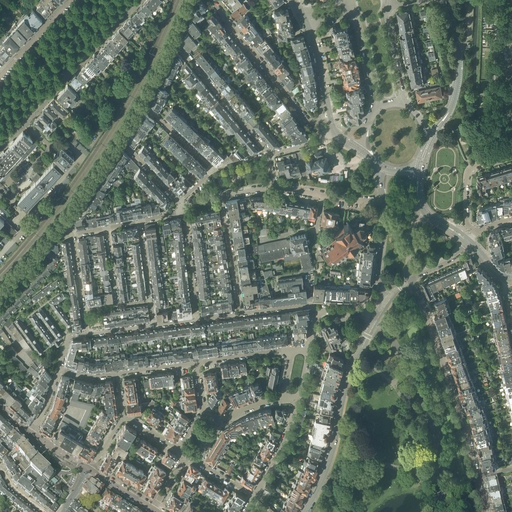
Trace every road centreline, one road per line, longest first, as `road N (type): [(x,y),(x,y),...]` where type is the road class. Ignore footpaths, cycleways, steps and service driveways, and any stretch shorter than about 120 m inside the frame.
road 1 (residential): [(476,475),(425,311),(406,281)]
road 2 (tertiary): [(0,147),(137,0)]
road 3 (residential): [(362,343),(330,457),(303,511)]
road 4 (residential): [(317,137),(209,0)]
road 5 (residential): [(240,313),(222,197),(274,187)]
road 6 (unclassified): [(0,111),(103,0)]
road 7 (residential): [(267,155),(172,42)]
road 8 (residential): [(432,134),(458,79),(447,0)]
